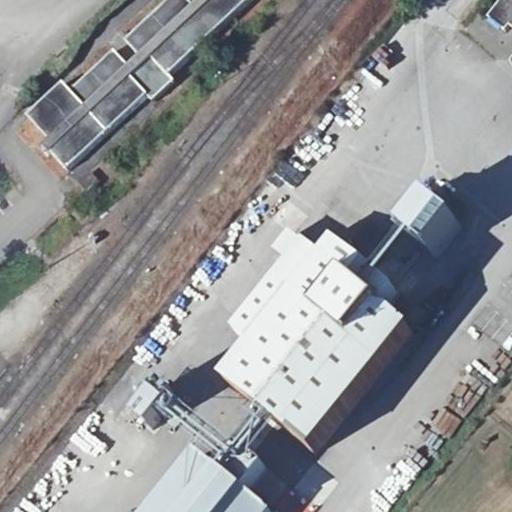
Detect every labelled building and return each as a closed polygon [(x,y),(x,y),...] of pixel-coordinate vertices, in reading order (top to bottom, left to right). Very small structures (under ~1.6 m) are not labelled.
[(49,158),(52,155),(68,172),(149,98),(154,103),(175,82),(171,77),(253,0),(197,0),(201,3),(195,8),(187,0),(172,0),(127,43),(141,58),(130,69),(115,53),(72,94),(65,86),(29,119),(51,142),(42,151),(49,158)] [(511,0),(502,0),(503,2),(490,19),(508,33),(511,28),(511,27),(511,0)] [(423,191),(395,227),(433,258),(462,222),(423,191)] [(279,255),(296,269),(310,251),(293,237),(279,255)] [(328,265),(258,352),(231,387),(318,456),(415,334),(389,314),(402,298),(341,249),(328,265)] [(240,338),(258,352),(328,265),(310,251),(296,269),(240,338)] [(193,464),(154,511),(252,511),(280,479),(243,450),(216,483),(193,464)]
